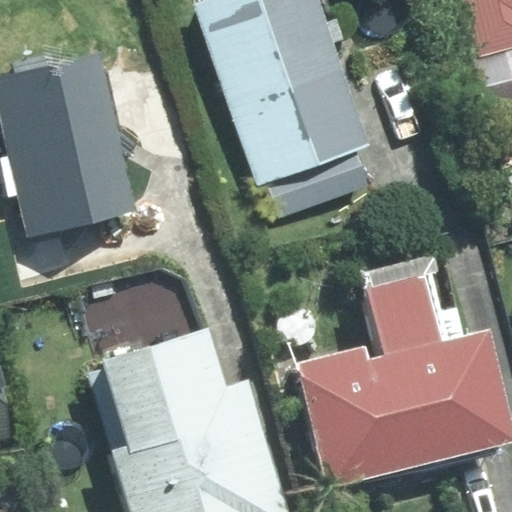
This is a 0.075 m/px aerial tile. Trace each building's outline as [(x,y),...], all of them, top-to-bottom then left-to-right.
[(350,149),(362,145),(317,20),(333,14),(327,0),(208,0),(190,7),(254,186),(264,183),(276,219),(364,186),(350,149)] [(511,0),(460,0),(476,56),(467,59),(485,123),(511,115),(511,0)] [(92,49),(0,72),(0,144),(23,238),(132,210),(92,49)] [(358,346),(291,364),(323,487),(509,440),(481,329),(459,334),(454,311),(429,317),(416,271),(361,285),(379,357),(361,361),(358,346)] [(109,451),(126,511),(278,511),(240,382),(219,389),(199,328),(97,359),(123,447),(109,451)]
